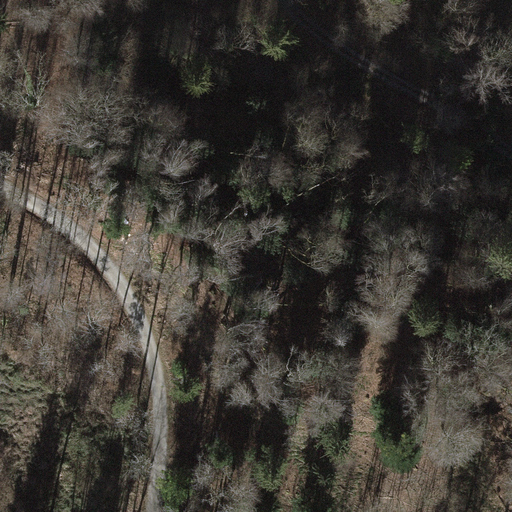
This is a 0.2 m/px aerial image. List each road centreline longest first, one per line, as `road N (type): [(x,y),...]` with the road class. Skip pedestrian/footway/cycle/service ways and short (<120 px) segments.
road 1 (track): [(0,185),(65,222),(129,303),(151,429),(145,511)]
road 2 (track): [(283,0),(327,43),(511,148)]
